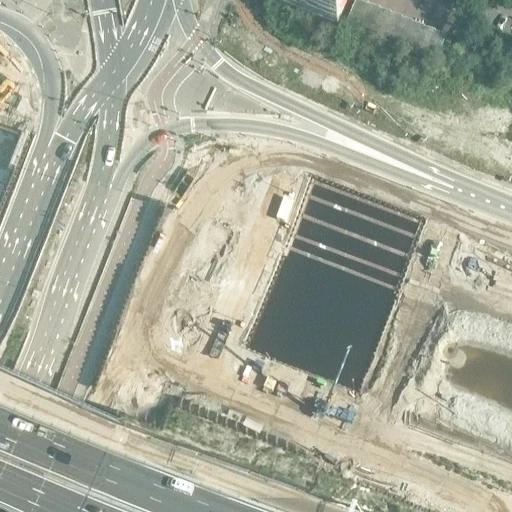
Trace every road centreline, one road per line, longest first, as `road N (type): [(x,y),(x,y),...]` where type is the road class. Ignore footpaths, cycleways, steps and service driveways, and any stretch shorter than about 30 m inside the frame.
road 1 (motorway): [(511,384),(0,180)]
road 2 (motorway): [(0,293),(511,494)]
road 3 (motorway): [(452,186),(418,183),(283,135),(124,43),(63,44)]
road 4 (motorway): [(452,186),(250,85),(190,44),(157,0)]
road 5 (motorway): [(193,511),(0,432)]
